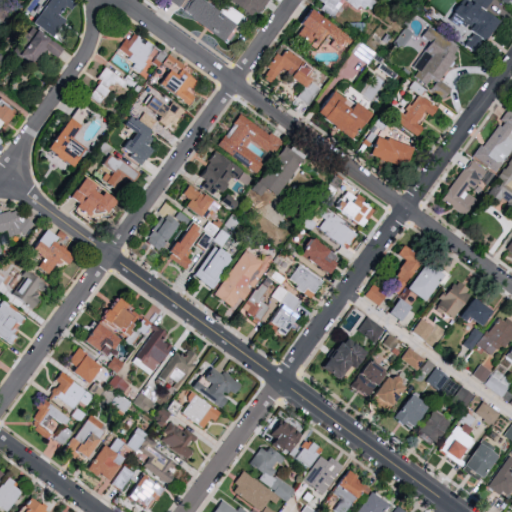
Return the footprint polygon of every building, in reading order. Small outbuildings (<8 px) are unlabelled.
[(74,0),(76,1),(70,9),(67,7),(60,17),(66,20),(54,37),(33,23),(48,0),(74,0)] [(168,0),(178,8),(184,0),(168,0)] [(224,42),(242,17),(225,5),(219,13),(201,0),(191,0),(183,12),(224,42)] [(267,0),(257,15),(250,10),(247,13),(229,0),(267,0)] [(371,0),(363,11),(359,7),(356,10),(345,2),(346,1),(344,0),(338,0),(336,3),(341,6),(331,20),(317,10),(321,5),(316,1),(316,0),(371,0)] [(491,0),(493,1),(486,13),(498,22),(484,42),(482,41),(473,55),(463,48),(472,35),(469,32),(476,23),(462,15),(471,2),(469,0),(491,0)] [(298,24),(308,10),(351,41),(348,46),(343,42),(338,49),(330,44),(332,42),(324,36),(315,49),(297,37),(303,28),(298,24)] [(31,25),(64,51),(58,59),(45,49),(29,70),(8,54),(31,25)] [(422,37),(428,28),(458,50),(453,57),(456,59),(439,81),(451,90),(443,102),(428,91),(433,84),(430,81),(426,87),(415,78),(419,71),(414,68),(431,44),(422,37)] [(403,30),(388,50),(397,57),(412,37),(403,30)] [(115,51),(124,39),(127,41),(132,33),(144,42),(143,43),(143,44),(145,41),(163,53),(158,60),(162,63),(158,69),(151,64),(153,61),(147,57),(146,59),(147,60),(145,63),(146,63),(137,75),(128,68),(131,64),(125,60),(126,59),(115,51)] [(285,49),(314,69),(307,78),(311,80),(308,83),(318,90),(307,105),(297,98),(305,88),(279,69),(269,84),(261,79),(267,71),(265,69),(275,54),(279,57),(285,49)] [(104,68),(123,81),(126,76),(136,84),(132,90),(124,84),(122,88),(115,83),(113,86),(111,85),(106,91),(108,93),(99,106),(88,98),(99,81),(96,79),(104,68)] [(412,80),(428,92),(424,98),(438,108),(432,115),(429,113),(418,127),(420,129),(414,137),(394,121),(398,115),(402,118),(405,113),(402,110),(407,104),(409,106),(416,97),(405,90),(412,80)] [(315,114),(332,91),(351,105),(352,104),(369,115),(351,140),(315,114)] [(148,109),(160,118),(157,122),(165,127),(171,118),(177,122),(184,112),(171,104),(168,109),(155,100),(148,109)] [(0,101),(17,113),(4,132),(0,129),(0,101)] [(142,111),(155,121),(148,131),(149,132),(147,134),(157,141),(153,147),(157,149),(142,169),(128,158),(130,155),(122,149),(128,141),(130,142),(135,135),(123,126),(129,118),(134,122),(142,111)] [(507,111),(511,114),(511,130),(507,138),(511,141),(511,147),(496,174),(472,157),(480,146),(482,147),(497,126),(500,128),(503,124),(500,122),(507,111)] [(214,146),(238,114),(267,136),(269,133),(282,143),(271,158),(249,142),(245,148),(261,160),(258,164),(261,166),(254,175),(214,146)] [(69,119),(79,127),(70,139),(84,150),(71,167),(47,149),(69,119)] [(362,144),(368,148),(376,136),(370,132),(362,144)] [(376,139),(370,157),(405,168),(412,148),(387,140),(386,142),(376,139)] [(250,190),(283,147),(302,161),(275,197),(265,189),(259,197),(250,190)] [(199,178),(209,163),(206,161),(213,151),(243,171),(235,182),(231,179),(221,193),(215,189),(212,194),(202,187),(205,183),(199,178)] [(116,156),(139,173),(131,184),(125,180),(117,191),(102,180),(105,175),(109,178),(112,173),(101,165),(109,155),(114,159),(116,156)] [(511,155),(511,212),(484,194),(511,155)] [(463,171),(441,201),(462,217),(475,200),(467,194),(463,201),(459,198),(467,187),(473,191),(480,182),(486,186),(493,176),(471,160),(463,171)] [(238,181),(243,174),(251,180),(246,187),(238,181)] [(69,198),(84,178),(96,187),(93,191),(100,196),(103,193),(115,201),(107,213),(102,209),(100,212),(97,212),(94,210),(91,214),(93,215),(90,219),(76,208),(78,204),(69,198)] [(180,195),(187,185),(218,207),(211,217),(206,214),(203,219),(185,206),(189,201),(180,195)] [(325,206),(336,191),(328,185),(317,199),(325,206)] [(333,209),(335,206),(335,204),(338,200),(340,201),(346,192),(355,199),(357,196),(363,200),(361,203),(372,211),(361,228),(333,209)] [(220,202),(225,195),(237,203),(232,210),(220,202)] [(317,216),(323,208),(344,223),(342,226),(356,235),(346,250),(325,235),(326,234),(319,229),(324,221),(317,216)] [(247,224),(257,211),(288,234),(278,247),(247,224)] [(0,214),(9,212),(9,214),(14,213),(33,224),(23,238),(20,235),(8,238),(6,233),(0,234),(0,249),(1,254),(0,254),(0,214)] [(144,241),(161,218),(163,220),(168,214),(174,218),(178,212),(190,221),(186,227),(181,224),(160,253),(144,241)] [(224,226),(231,215),(239,221),(232,232),(224,226)] [(308,234),(316,225),(306,217),(299,226),(308,234)] [(191,222),(203,231),(189,252),(187,251),(183,256),(192,262),(185,271),(167,259),(170,255),(168,253),(176,243),(177,244),(186,232),(184,232),(191,222)] [(203,231),(209,223),(211,225),(213,222),(216,224),(217,222),(222,225),(212,237),(203,231)] [(43,228),(55,236),(59,230),(67,235),(63,242),(57,237),(53,243),(58,247),(60,246),(65,249),(64,251),(72,256),(66,265),(63,263),(61,264),(55,264),(46,278),(33,269),(39,259),(29,252),(37,240),(36,239),(43,228)] [(213,242),(221,231),(230,237),(221,248),(213,242)] [(196,245),(205,251),(213,240),(204,234),(196,245)] [(303,247),(308,240),(311,242),(313,239),(317,242),(317,243),(339,259),(336,263),(337,264),(329,276),(303,257),(304,255),(301,253),(305,249),(303,247)] [(292,256),(297,248),(288,242),(282,249),(292,256)] [(395,256),(402,246),(421,259),(405,284),(395,277),(398,272),(397,271),(404,261),(395,256)] [(192,276),(212,291),(220,280),(218,279),(232,260),(215,247),(192,276)] [(232,309),(239,299),(243,301),(251,291),(247,289),(249,287),(252,289),(272,263),(272,257),(265,258),(261,262),(246,250),(213,296),(232,309)] [(405,290),(425,261),(442,272),(422,302),(405,290)] [(289,280),(299,266),(322,283),(310,300),(295,289),(297,286),(289,280)] [(11,296),(22,279),(21,278),(25,272),(47,286),(46,287),(47,289),(46,291),(44,292),(41,292),(38,290),(35,293),(37,295),(38,297),(36,300),(39,301),(31,311),(11,296)] [(280,286),(285,280),(275,273),(270,279),(280,286)] [(437,308),(442,301),(438,299),(443,293),(445,294),(452,284),(454,285),(456,282),(468,290),(465,294),(468,296),(452,319),(437,308)] [(245,315),(258,324),(269,309),(261,304),(265,299),(262,297),(267,290),(261,285),(256,292),(255,291),(245,305),(249,308),(245,315)] [(364,296),(371,285),(385,294),(378,306),(364,296)] [(280,287),(299,302),(291,313),(296,316),(283,337),(275,331),(277,329),(268,323),(279,309),(278,306),(280,304),(272,298),(280,287)] [(97,321),(115,296),(127,305),(124,309),(130,313),(131,311),(138,315),(131,325),(132,325),(128,331),(130,332),(126,338),(115,330),(113,332),(97,321)] [(388,315),(399,299),(411,308),(400,324),(388,315)] [(458,318),(471,299),(490,312),(479,328),(468,319),(466,323),(458,318)] [(0,336),(0,304),(2,301),(10,306),(8,308),(24,320),(20,325),(16,322),(10,330),(16,333),(9,343),(0,336)] [(475,346),(484,332),(487,333),(496,318),(503,323),(505,320),(511,324),(511,337),(505,349),(500,345),(498,349),(496,348),(491,356),(475,346)] [(143,319),(152,325),(149,330),(144,336),(135,329),(143,319)] [(357,333),(374,345),(384,331),(367,319),(357,333)] [(412,332),(420,320),(433,330),(424,342),(412,332)] [(83,341),(95,324),(118,341),(106,358),(83,341)] [(149,330),(151,332),(130,363),(150,376),(170,347),(167,345),(166,346),(159,341),(164,334),(152,325),(149,330)] [(462,346),(468,351),(480,335),(474,330),(462,346)] [(382,345),(389,335),(398,342),(391,352),(382,345)] [(320,368),(338,343),(341,345),(345,339),(365,353),(353,370),(347,366),(337,380),(320,368)] [(67,363),(78,348),(87,355),(85,357),(100,368),(88,385),(71,374),(75,369),(67,363)] [(399,360),(408,348),(424,360),(416,372),(399,360)] [(158,379),(175,354),(178,356),(180,353),(183,354),(184,352),(187,352),(188,351),(196,357),(190,365),(194,368),(177,392),(172,389),(177,384),(169,378),(165,384),(158,379)] [(113,358),(123,364),(117,373),(108,368),(113,358)] [(205,358),(193,376),(206,385),(204,389),(196,384),(193,390),(220,408),(222,405),(217,401),(221,396),(217,393),(221,389),(235,399),(245,385),(205,358)] [(350,387),(367,362),(369,363),(370,361),(383,369),(381,373),(382,373),(366,398),(350,387)] [(472,376),(478,366),(490,373),(483,384),(472,376)] [(425,383),(440,390),(447,376),(432,368),(425,383)] [(47,391),(60,372),(94,397),(86,408),(78,402),(73,410),(54,396),(50,400),(49,399),(52,395),(47,391)] [(400,382),(383,372),(367,400),(384,410),(400,382)] [(484,385),(490,376),(508,389),(506,392),(501,398),(484,385)] [(121,396),(129,386),(120,379),(112,388),(121,396)] [(89,391),(95,383),(104,391),(98,399),(89,391)] [(472,395),(459,386),(449,401),(462,409),(472,395)] [(506,392),(511,397),(508,403),(501,398),(506,392)] [(182,414),(202,428),(209,418),(213,421),(218,414),(191,394),(189,395),(188,393),(185,397),(188,399),(185,402),(189,404),(182,414)] [(410,427),(423,404),(406,394),(392,417),(410,427)] [(110,404),(117,395),(130,405),(124,414),(110,404)] [(145,414),(153,405),(140,395),(133,404),(145,414)] [(35,408),(42,399),(71,421),(67,426),(65,425),(64,427),(62,425),(61,426),(48,417),(46,421),(46,422),(46,423),(44,422),(42,426),(52,433),(47,440),(34,431),(35,430),(33,428),(32,424),(33,421),(32,420),(39,411),(35,408)] [(166,410),(175,416),(181,408),(173,401),(166,410)] [(472,413),(489,425),(497,412),(480,401),(472,413)] [(152,419),(160,407),(172,415),(166,424),(164,423),(161,428),(155,424),(156,423),(152,419)] [(72,417),(77,410),(85,416),(80,423),(72,417)] [(432,444),(445,420),(426,411),(414,434),(432,444)] [(64,449),(89,415),(107,428),(84,458),(78,454),(75,458),(64,449)] [(270,436),(280,421),(301,435),(292,449),(288,454),(283,450),(281,454),(270,447),(275,440),(270,436)] [(502,436),(511,441),(511,423),(510,422),(502,436)] [(467,431),(456,423),(439,450),(456,461),(470,439),(465,435),(467,431)] [(164,433),(171,424),(183,433),(184,430),(196,439),(193,443),(190,440),(184,448),(189,452),(185,456),(164,441),(168,435),(164,433)] [(53,440),(62,428),(71,435),(62,447),(53,440)] [(135,452),(147,436),(137,429),(126,446),(135,452)] [(459,467),(477,478),(495,448),(477,438),(459,467)] [(167,484),(171,478),(166,474),(170,469),(171,469),(175,465),(153,449),(156,445),(147,439),(141,447),(142,447),(140,451),(150,459),(144,467),(167,484)] [(116,440),(124,446),(117,455),(123,460),(108,481),(98,474),(96,476),(87,470),(103,447),(108,451),(116,440)] [(320,451),(307,469),(294,459),(301,450),(300,449),(304,443),(306,444),(308,442),(320,451)] [(293,488),(270,474),(280,457),(258,444),(246,464),(260,472),(255,481),(286,500),(293,488)] [(292,449),(297,452),(291,461),(286,458),(288,454),(292,449)] [(511,476),(508,474),(511,468),(511,458),(508,455),(486,485),(503,498),(511,486),(511,476)] [(319,459),(302,483),(322,497),(343,469),(329,459),(326,463),(319,459)] [(110,485),(123,467),(133,474),(120,492),(110,485)] [(341,511),(358,490),(362,493),(366,487),(343,470),(326,494),(336,501),(331,509),(335,511),(341,511)] [(257,511),(258,511),(267,500),(272,504),(277,498),(241,471),(227,489),(257,511)] [(286,473),(285,476),(291,482),(295,482),(296,474),(286,473)] [(124,500),(142,475),(163,490),(149,509),(145,506),(143,509),(133,502),(131,505),(124,500)] [(24,489),(8,479),(0,491),(0,505),(10,511),(24,489)] [(351,511),(378,511),(384,505),(367,492),(351,511)] [(22,511),(50,511),(52,509),(33,496),(22,511)] [(243,511),(236,507),(234,509),(218,499),(209,511),(243,511)]
